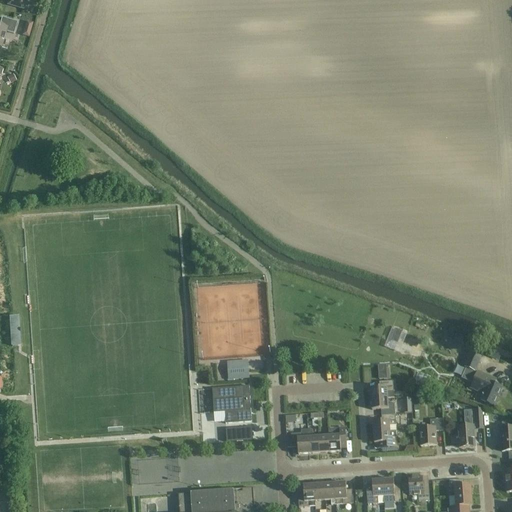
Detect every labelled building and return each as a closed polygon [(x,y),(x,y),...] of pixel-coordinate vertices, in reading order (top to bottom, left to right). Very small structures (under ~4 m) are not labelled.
[(9,0),(8,4),(23,8),(25,0),(9,0)] [(0,22),(0,48),(1,48),(6,32),(13,34),(17,22),(1,18),(0,22)] [(396,330),(392,341),(397,343),(402,332),(396,330)] [(475,371),(481,356),(471,352),(464,367),(475,371)] [(495,352),(492,359),(498,361),(501,355),(495,352)] [(246,363),(228,364),(229,379),(247,377),(246,363)] [(197,385),(209,384),(209,383),(209,372),(196,372),(197,385)] [(479,386),(486,389),(481,401),(494,406),(502,388),(494,384),(496,380),(478,372),(471,388),(477,391),(479,386)] [(372,400),(388,399),(394,399),(393,381),(379,382),(380,388),(371,389),(372,400)] [(251,423),(250,402),(249,387),(212,390),(214,414),(225,413),(225,425),(251,423)] [(418,390),(413,394),(417,399),(422,395),(418,390)] [(388,405),(388,399),(372,400),(372,411),(381,410),(381,416),(395,415),(395,404),(388,405)] [(211,409),(198,409),(199,422),(211,421),(211,409)] [(472,427),(457,428),(458,448),(475,447),(474,431),(483,430),(481,410),(471,411),(472,427)] [(290,419),(290,414),(285,414),(285,426),(296,427),(297,419),(290,419)] [(396,426),(395,415),(381,416),(382,422),(373,422),(374,433),(397,432),(396,426)] [(430,428),(419,429),(420,447),(436,446),(435,432),(443,432),(443,420),(430,420),(430,428)] [(511,451),(511,427),(510,428),(502,429),(500,429),(502,452),(509,451),(511,451)] [(252,428),(226,430),(226,443),(253,441),(252,428)] [(345,428),(328,429),(329,437),(330,453),(341,453),(340,445),(346,445),(345,428)] [(309,455),(307,430),(301,431),(301,434),(291,435),(292,449),(298,448),(298,455),(309,455)] [(319,454),(318,438),(313,438),(312,430),(307,430),(309,455),(319,454)] [(398,449),(397,438),(397,432),(374,433),(375,444),(383,443),(384,450),(398,449)] [(329,437),(318,438),(319,454),(330,453),(329,437)] [(504,484),(506,483),(506,493),(511,492),(511,464),(510,464),(510,470),(503,471),(504,484)] [(410,496),(418,495),(419,502),(430,502),(428,480),(422,481),(422,478),(409,479),(410,496)] [(394,480),(382,481),(384,504),(401,503),(400,486),(394,486),(394,480)] [(455,492),(455,497),(472,495),(471,485),(464,486),(464,480),(450,481),(450,492),(455,492)] [(384,504),(382,481),(372,482),(373,488),(366,488),(368,505),(384,504)] [(335,484),(324,485),(325,501),(331,501),(331,506),(336,506),(336,501),(335,484)] [(346,484),(335,484),(336,501),(336,506),(342,505),(353,504),(352,491),(346,491),(346,484)] [(325,501),(324,485),(314,486),(315,502),(325,501)] [(304,494),(298,494),(299,508),(309,507),(315,507),(315,502),(314,486),(303,487),(304,494)] [(233,490),(233,491),(191,494),(191,495),(178,495),(179,511),(254,511),(253,489),(233,490)] [(473,506),(472,495),(455,497),(456,507),(454,508),(454,510),(448,510),(447,511),(466,511),(466,506),(473,506)]
